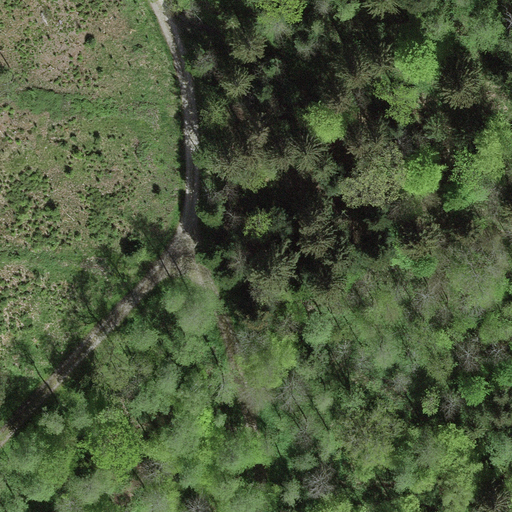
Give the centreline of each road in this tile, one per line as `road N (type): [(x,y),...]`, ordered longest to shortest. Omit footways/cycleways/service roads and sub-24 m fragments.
road 1 (track): [(191,228),(0,442)]
road 2 (track): [(191,228),(189,97),(158,0)]
road 3 (track): [(275,511),(224,318)]
